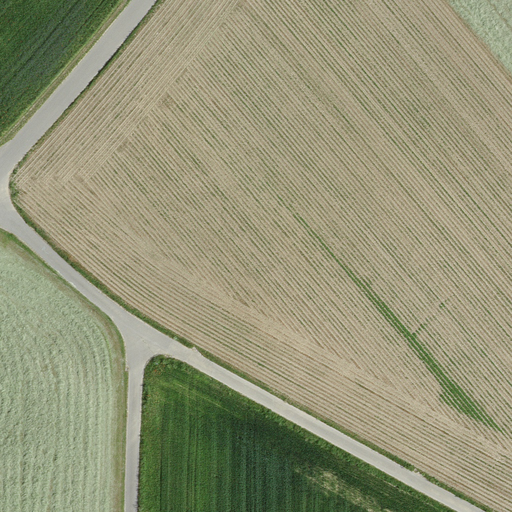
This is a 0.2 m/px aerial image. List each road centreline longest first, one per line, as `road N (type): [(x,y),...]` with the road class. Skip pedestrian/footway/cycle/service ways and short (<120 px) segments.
road 1 (unclassified): [(475,511),(137,325)]
road 2 (unclassified): [(143,0),(0,166)]
road 3 (unclassified): [(131,511),(137,325)]
road 4 (unclassified): [(137,325),(0,210)]
